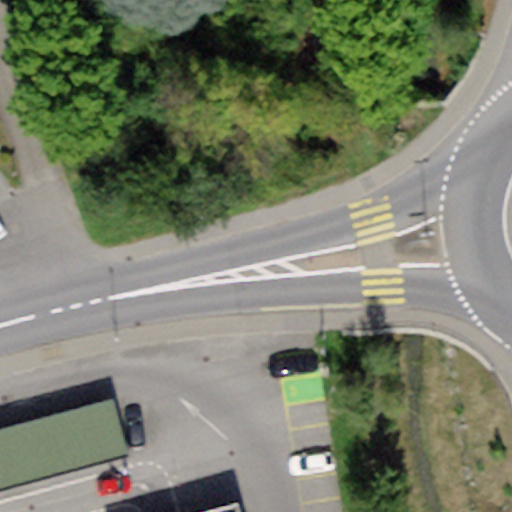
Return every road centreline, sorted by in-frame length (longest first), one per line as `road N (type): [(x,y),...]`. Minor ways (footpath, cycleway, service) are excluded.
road 1 (primary): [(473,230),(32,312)]
road 2 (primary): [(511,121),(486,154),(473,230)]
